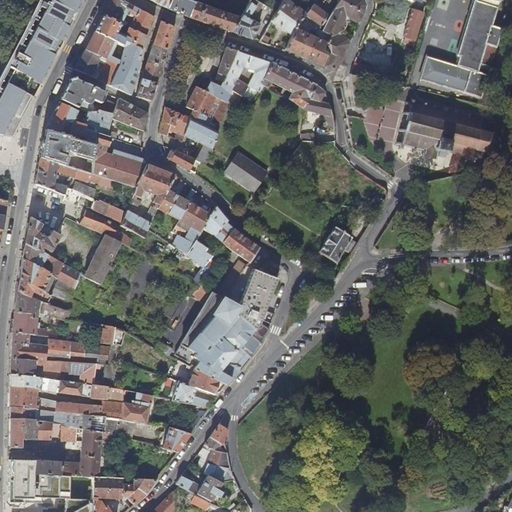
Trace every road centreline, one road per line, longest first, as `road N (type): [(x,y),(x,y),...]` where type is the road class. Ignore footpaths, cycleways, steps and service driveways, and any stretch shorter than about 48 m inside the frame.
road 1 (residential): [(359,262),(395,190),(353,156),(327,81),(185,23)]
road 2 (residential): [(156,107),(153,156),(207,189),(296,267),(269,359)]
road 3 (residential): [(26,174),(0,344)]
road 4 (residential): [(511,249),(359,262)]
road 5 (residential): [(234,397),(141,511)]
road 6 (residential): [(359,262),(269,359)]
road 7 (residential): [(234,397),(232,455),(247,494),(265,511)]
